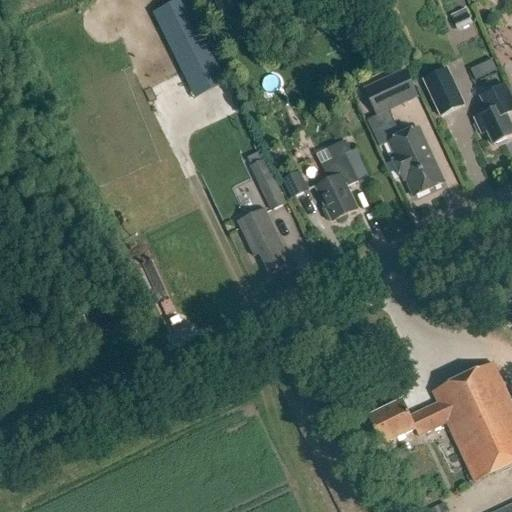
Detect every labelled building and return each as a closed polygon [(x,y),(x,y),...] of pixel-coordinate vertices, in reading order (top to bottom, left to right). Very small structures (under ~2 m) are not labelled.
[(131,0),(140,16),(161,6),(158,0),(131,0)] [(181,73),(213,58),(192,13),(160,28),(181,73)] [(472,24),(468,16),(453,23),(457,31),(472,24)] [(498,70),(493,59),(484,63),(489,74),(498,70)] [(445,72),(421,83),(438,119),(462,109),(445,72)] [(377,117),(378,117),(418,99),(406,73),(366,92),(377,117)] [(482,137),(488,135),(494,148),(511,139),(511,130),(508,121),(509,117),(511,115),(511,101),(506,88),(481,100),(488,116),(475,122),(482,137)] [(377,117),(365,123),(377,150),(390,144),(378,117),(377,117)] [(403,182),(407,181),(415,198),(443,185),(432,162),(430,163),(427,155),(429,154),(418,131),(390,144),(396,157),(392,159),(403,182)] [(347,189),(358,184),(346,157),(351,154),(346,143),(328,151),(333,162),(322,167),(329,182),(316,188),(326,208),(324,209),(323,211),(327,222),(330,222),(332,221),(333,223),(336,222),(339,225),(343,225),(346,224),(348,220),(347,217),(358,212),(347,189)] [(249,167),(272,214),(286,207),(263,160),(249,167)] [(283,183),(292,200),(307,192),(299,175),(283,183)] [(254,176),(235,185),(247,213),(266,204),(254,176)] [(254,257),(259,255),(270,276),(285,269),(283,263),(288,260),(265,211),(238,223),(254,257)] [(433,396),(437,404),(408,418),(401,403),(368,419),(383,449),(416,433),(419,440),(447,426),(475,485),(511,467),(511,404),(494,367),(433,396)]
